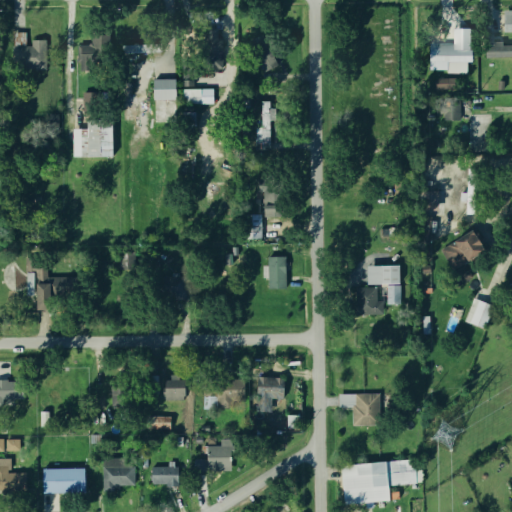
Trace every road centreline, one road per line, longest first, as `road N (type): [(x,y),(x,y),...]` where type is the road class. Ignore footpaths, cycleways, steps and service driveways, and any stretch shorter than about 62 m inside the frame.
road 1 (residential): [(319,511),(314,0)]
road 2 (residential): [(0,341),(317,339)]
road 3 (residential): [(210,511),(319,441)]
